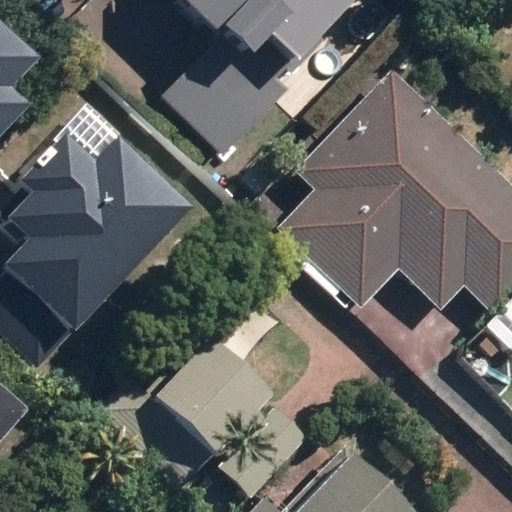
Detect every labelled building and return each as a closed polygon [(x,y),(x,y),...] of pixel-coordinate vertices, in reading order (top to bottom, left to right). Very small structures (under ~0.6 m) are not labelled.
[(141,0),(145,15),(209,81),(232,59),(255,81),(323,14),(309,0),(141,0)] [(0,82),(11,70),(0,60),(0,82)] [(511,211),(369,80),(278,179),(298,198),(265,234),(352,314),(385,278),(428,318),(449,296),(480,324),(511,289),(511,211)] [(70,181),(36,148),(0,185),(0,205),(4,209),(0,213),(0,253),(1,254),(0,255),(0,308),(43,349),(160,225),(90,160),(70,181)] [(223,460),(244,437),(238,431),(234,427),(250,410),(180,346),(120,412),(189,476),(212,451),(223,460)] [(371,511),(313,464),(272,511),(260,511),(248,501),(239,511),(371,511)]
